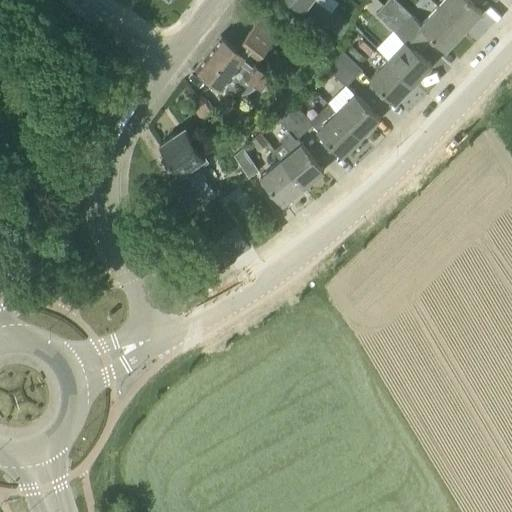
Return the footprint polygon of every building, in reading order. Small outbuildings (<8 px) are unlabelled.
[(318,0),(292,0),(340,36),(350,23),(318,0)] [(438,6),(421,23),(396,0),(387,0),(383,4),(412,32),(425,45),(432,37),(445,50),(463,30),(438,6)] [(443,0),(438,6),(463,30),(482,11),(470,0),(443,0)] [(431,64),(419,52),(425,45),(412,32),(383,4),(375,13),(404,41),(387,59),(413,83),(431,64)] [(255,62),(279,32),(260,17),(236,47),(221,36),(196,68),(222,88),(238,68),(260,86),(270,74),(255,62)] [(329,48),(320,26),(306,31),(307,36),(304,37),(311,55),(329,48)] [(334,57),(354,77),(362,68),(340,47),(334,57)] [(345,86),(354,77),(334,57),(328,68),(345,86)] [(387,59),(369,78),(394,103),(413,83),(387,59)] [(379,117),(354,92),(336,111),(360,136),(379,117)] [(219,116),(208,99),(194,108),(201,120),(208,116),(211,122),(219,116)] [(304,131),(313,123),(295,102),(286,110),(304,131)] [(295,138),(304,131),(286,110),(277,118),(295,138)] [(360,136),(336,111),(317,130),(341,155),(360,136)] [(185,126),(159,144),(179,173),(167,181),(188,211),(215,194),(198,168),(209,161),(185,126)] [(323,170),(301,142),(281,159),(303,186),(323,170)] [(259,170),(243,147),(234,155),(248,177),(259,170)] [(281,159),(260,176),(282,203),(303,186),(281,159)]
